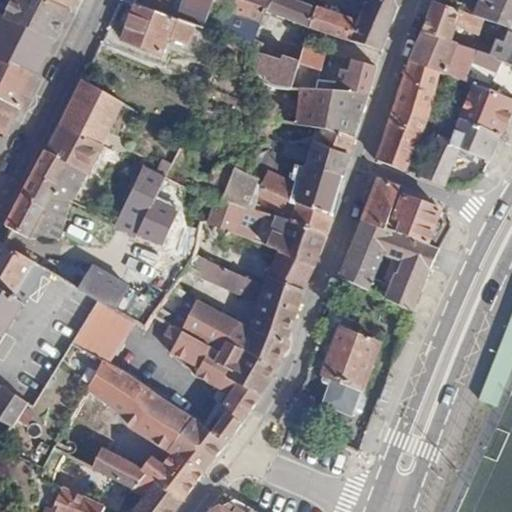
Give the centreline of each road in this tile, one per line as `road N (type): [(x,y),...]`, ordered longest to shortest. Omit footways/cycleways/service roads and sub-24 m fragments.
road 1 (residential): [(238,455),(294,366),(358,165)]
road 2 (secondary): [(494,222),(419,387),(376,511)]
road 3 (secondary): [(406,511),(511,246)]
road 4 (tertiary): [(0,186),(103,0)]
road 5 (residential): [(358,165),(412,0)]
road 6 (residential): [(358,165),(494,222)]
road 7 (residential): [(351,511),(238,455)]
